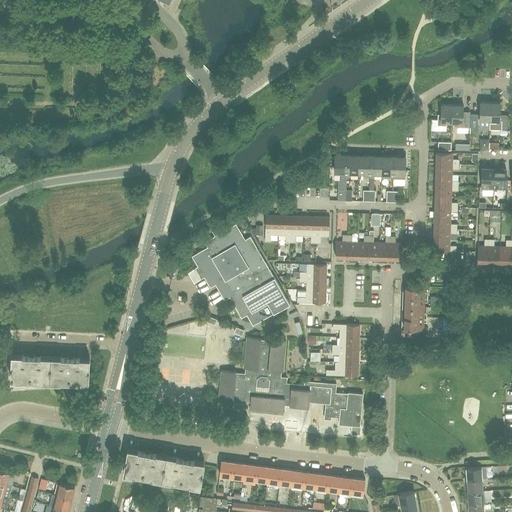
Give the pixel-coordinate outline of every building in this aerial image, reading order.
[(490,127),(490,102),(481,102),(480,114),(471,114),(471,132),(480,132),(480,126),(490,127)] [(490,130),(509,130),(510,115),(500,115),(500,102),(490,102),(490,127),(490,130)] [(452,122),(453,105),(442,104),(442,119),(438,119),(438,126),(447,126),(447,122),(452,122)] [(464,105),(453,105),(452,122),(457,122),(457,127),(470,128),(470,121),(463,121),(464,105)] [(438,150),(451,150),(452,142),(439,142),(438,150)] [(346,200),(346,189),(347,177),(347,153),(335,152),(335,173),(340,173),(339,179),(338,179),(338,200),(340,200),(346,200)] [(437,152),(436,163),(459,164),(459,159),(453,159),(453,153),(437,152)] [(359,153),(347,153),(347,177),(351,177),(351,173),(358,173),(359,153)] [(370,153),(359,153),(358,173),(366,174),(366,177),(370,178),(370,153)] [(370,153),(370,178),(374,178),(374,174),(382,174),(382,154),(370,153)] [(394,154),(382,154),(382,174),(389,174),(389,178),(393,178),(394,154)] [(406,155),(394,154),(393,178),(397,178),(397,175),(405,175),(406,155)] [(436,174),(452,174),(452,169),(459,169),(459,164),(436,163),(436,174)] [(494,188),(494,168),(482,168),(482,188),(494,188)] [(506,168),(494,168),(494,188),(506,189),(506,168)] [(436,174),(436,185),(458,185),(459,181),(452,180),(452,174),(436,174)] [(436,185),(435,196),(451,196),(452,190),(458,191),(458,185),(436,185)] [(451,202),(451,196),(435,196),(435,207),(458,207),(458,202),(451,202)] [(435,217),(451,218),(457,218),(458,207),(435,207),(435,217)] [(496,227),(496,211),(483,211),(483,227),(496,227)] [(380,225),(380,213),(372,213),(372,225),(380,225)] [(271,235),(278,235),(279,215),(266,215),(265,241),(270,241),(271,235)] [(286,242),(290,242),(291,216),(279,215),(278,235),(286,235),(286,242)] [(296,236),(303,236),(304,216),(291,216),(290,242),(296,242),(296,236)] [(311,243),(316,243),(317,216),(304,216),(303,236),(311,236),(311,243)] [(321,236),(329,237),(329,217),(317,216),(316,243),(320,243),(321,236)] [(457,229),(457,224),(451,224),(451,218),(435,217),(434,228),(457,229)] [(212,231),(215,236),(204,242),(207,247),(192,256),(198,267),(196,268),(202,278),(204,277),(210,287),(215,284),(224,300),(229,297),(241,318),(246,315),(252,326),(290,304),(274,278),(250,236),(245,239),(236,224),(225,230),(222,224),(212,231)] [(434,228),(434,239),(450,240),(450,233),(457,234),(457,229),(434,228)] [(336,241),(336,257),(347,257),(347,235),(343,235),(342,241),(336,241)] [(347,257),(357,258),(358,242),(352,241),(353,235),(347,235),(347,257)] [(357,258),(368,258),(369,235),(364,235),(364,242),(358,242),(357,258)] [(368,258),(379,258),(380,242),(374,242),(374,236),(369,235),(368,258)] [(379,258),(390,259),(391,236),(386,236),(385,243),(380,242),(379,258)] [(401,259),(402,243),(395,243),(396,236),(391,236),(390,259),(401,259)] [(434,250),(456,251),(456,245),(450,245),(450,240),(434,239),(434,250)] [(477,261),(488,262),(489,239),(484,239),(484,245),(478,245),(477,261)] [(489,262),(499,262),(500,246),(494,246),(494,239),(489,239),(488,262),(489,262)] [(500,246),(499,262),(510,263),(511,240),(506,239),(506,246),(500,246)] [(300,271),(300,276),(326,277),(326,264),(307,264),(307,272),(300,271)] [(306,281),(306,289),(326,290),(326,277),(300,276),(299,281),(306,281)] [(424,299),(425,286),(406,285),(406,283),(403,283),(402,298),(424,299)] [(297,302),(299,302),(325,303),(326,290),(306,289),(306,297),(297,296),(297,302)] [(424,312),(424,299),(402,298),(402,311),(424,312)] [(401,324),(423,325),(424,312),(402,311),(401,324)] [(299,321),(294,322),(298,334),(303,333),(299,321)] [(359,324),(333,324),(333,329),(340,329),(339,337),(359,337),(359,324)] [(423,326),(423,325),(401,324),(401,337),(426,338),(426,327),(423,326)] [(309,345),(316,345),(316,336),(308,337),(309,345)] [(247,337),(246,342),(244,368),(246,369),(245,374),(236,373),(236,372),(221,371),(218,402),(233,403),(233,402),(245,403),(245,401),(250,402),(250,409),(283,412),(284,405),(289,405),(289,407),(309,409),(309,401),(326,403),(324,419),(331,419),(331,416),(340,417),(339,424),(360,426),(363,394),(348,392),(348,393),(335,392),(336,384),(305,381),(305,385),(286,383),(287,377),(280,377),(281,372),(283,372),(285,340),(271,339),(271,341),(261,340),(261,338),(247,337)] [(333,344),(333,349),(359,350),(359,337),(339,337),(339,344),(333,344)] [(335,362),(358,363),(359,350),(333,349),(332,354),(339,354),(339,362),(335,362)] [(22,358),(12,358),(11,377),(22,377),(22,380),(39,380),(39,378),(50,379),(51,360),(41,359),(41,357),(22,356),(22,358)] [(61,360),(51,360),(50,379),(61,379),(60,381),(78,382),(78,380),(89,380),(90,361),(80,361),(80,358),(61,358),(61,360)] [(453,358),(452,381),(464,382),(464,358),(453,358)] [(464,358),(464,382),(474,382),(475,359),(464,358)] [(474,382),(474,387),(486,387),(486,385),(485,385),(485,382),(486,359),(475,359),(474,382)] [(485,382),(485,385),(486,385),(496,385),(496,383),(497,360),(486,359),(485,382)] [(402,360),(401,373),(425,374),(425,361),(402,360)] [(497,360),(496,383),(506,383),(507,383),(507,360),(497,360)] [(358,363),(335,362),(335,369),(327,369),(326,375),(358,376),(358,363)] [(401,373),(401,386),(425,387),(425,374),(401,373)] [(401,386),(401,399),(424,400),(425,387),(401,386)] [(400,415),(400,428),(423,428),(424,415),(400,415)] [(400,428),(399,441),(423,441),(423,428),(400,428)] [(152,475),(162,477),(166,458),(156,457),(157,454),(138,451),(137,453),(127,451),(124,470),(135,472),(134,475),(152,478),(152,475)] [(175,460),(166,458),(162,477),(173,479),(173,481),(190,484),(190,482),(201,484),(204,465),(194,463),(195,461),(176,458),(175,460)] [(221,461),(219,475),(231,477),(233,462),(221,461)] [(245,464),(233,462),(231,477),(243,478),(245,464)] [(245,464),(243,478),(255,480),(257,465),(245,464)] [(269,467),(257,465),(255,480),(267,481),(269,467)] [(487,466),(466,468),(467,480),(481,479),(487,479),(487,466)] [(267,481),(279,483),(281,468),(269,467),(267,481)] [(281,468),(279,483),(291,484),(293,470),(281,468)] [(0,482),(6,484),(9,473),(0,469),(0,482)] [(305,472),(293,470),(291,484),(303,486),(305,472)] [(315,488),(317,473),(305,472),(303,486),(315,488)] [(329,475),(317,473),(315,488),(327,489),(329,475)] [(341,476),(329,475),(327,489),(339,491),(341,476)] [(341,476),(339,491),(351,492),(353,478),(341,476)] [(365,479),(353,478),(351,492),(363,494),(365,479)] [(468,492),(482,491),(481,479),(467,480),(468,492)] [(71,499),(74,487),(60,483),(57,495),(71,499)] [(399,494),(401,506),(416,503),(413,491),(399,494)] [(482,491),(468,492),(468,504),(483,503),(492,503),(491,491),(482,491)] [(54,507),(68,510),(71,499),(57,495),(52,494),(49,506),(54,507)] [(201,496),(199,509),(216,511),(217,498),(201,496)] [(417,511),(416,503),(401,506),(402,511),(417,511)] [(468,511),(483,511),(483,503),(468,504),(468,511)]
